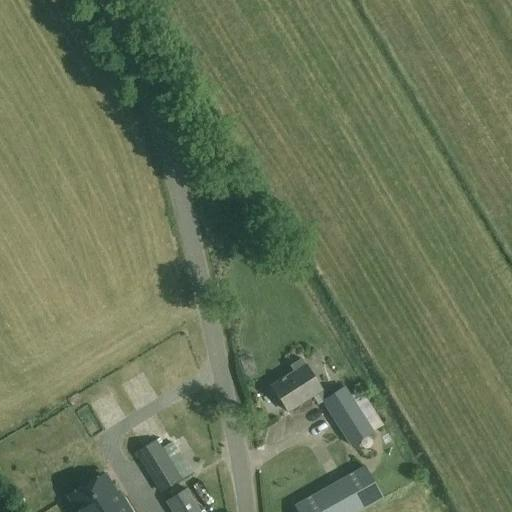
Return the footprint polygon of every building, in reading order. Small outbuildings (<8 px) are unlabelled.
[(75,351),(65,358),(73,371),(83,364),(75,351)] [(322,389),(321,390),(305,365),(306,365),(302,358),(290,366),(294,372),(272,387),(288,412),(313,396),(318,405),(323,402),(351,446),(374,432),(345,386),(327,397),(322,389)] [(186,430),(161,445),(187,487),(212,471),(186,430)] [(136,451),(161,491),(181,479),(156,439),(136,451)] [(295,506),(298,511),(357,511),(382,498),(365,467),(295,506)] [(87,486),(70,497),(79,511),(130,511),(131,511),(123,499),(118,491),(115,493),(104,476),(87,486)]
